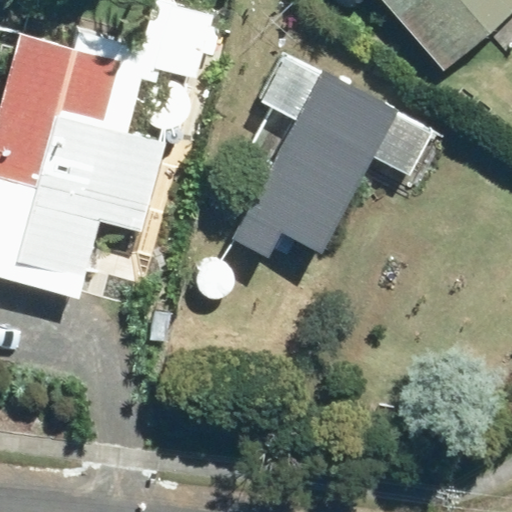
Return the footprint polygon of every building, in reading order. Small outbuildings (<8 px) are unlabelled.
[(378,4),(436,68),(511,0),(350,0),(365,16),(378,4)] [(189,74),(205,10),(166,1),(149,64),(189,74)] [(13,33),(0,79),(0,277),(71,297),(93,220),(134,231),(157,144),(101,128),(119,62),(13,33)] [(311,253),(362,156),(387,170),(413,120),(313,68),(223,237),(258,256),(272,231),(311,253)] [(249,342),(294,362),(310,325),(264,306),(249,342)]
